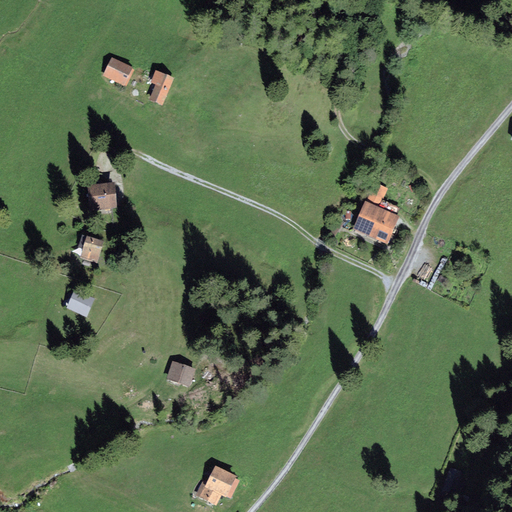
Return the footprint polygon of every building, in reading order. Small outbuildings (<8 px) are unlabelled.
[(134,69),(111,58),(102,76),(126,87),(134,69)] [(174,78),(155,71),(150,83),(155,85),(149,99),(163,105),(174,78)] [(115,183),(87,185),(89,211),(117,209),(115,183)] [(388,189),(373,183),(353,229),(387,244),(399,217),(379,208),(388,189)] [(104,241),(86,236),(80,258),(97,263),(104,241)] [(95,299),(74,290),(66,308),(87,317),(95,299)] [(197,370),(172,362),(166,379),(191,387),(197,370)] [(236,476),(216,465),(204,487),(201,485),(196,495),(216,506),(222,495),(230,500),(240,481),(235,478),(236,476)] [(463,472),(451,467),(441,491),(460,498),(465,485),(460,483),(463,472)]
